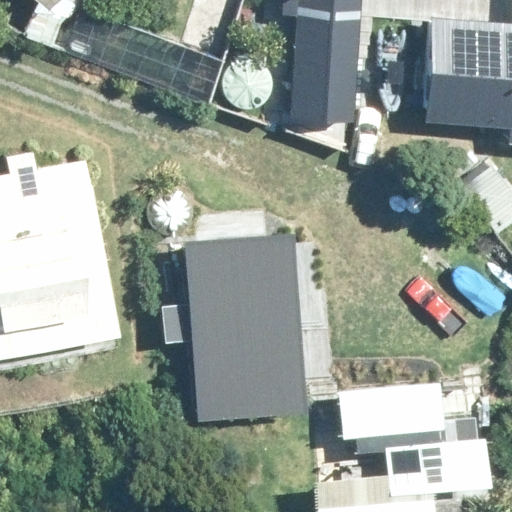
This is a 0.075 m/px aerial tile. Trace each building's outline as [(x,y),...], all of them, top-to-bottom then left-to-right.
[(36,0),(51,13),(62,0),(36,0)] [(292,122),(355,126),(362,0),(283,0),(283,13),(298,14),(292,122)] [(511,25),(431,20),(425,124),(510,129),(509,144),(511,144),(511,25)] [(66,150),(0,162),(0,354),(101,336),(66,150)] [(180,245),(191,410),(306,403),(296,238),(180,245)] [(332,459),(303,478),(306,511),(432,511),(431,496),(468,492),(463,438),(426,441),(419,374),(324,384),(332,459)]
